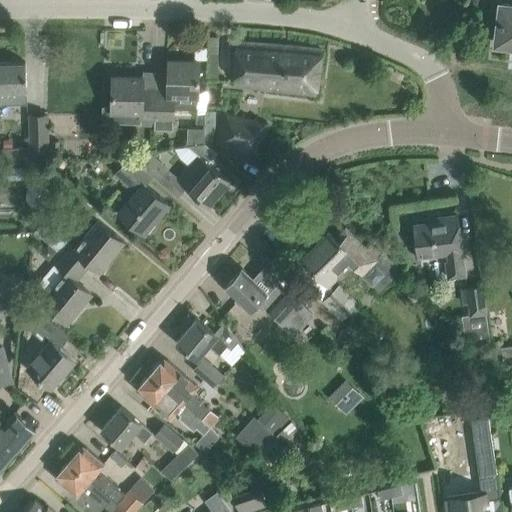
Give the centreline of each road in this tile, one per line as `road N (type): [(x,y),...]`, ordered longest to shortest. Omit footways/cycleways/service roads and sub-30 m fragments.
road 1 (tertiary): [(0,497),(275,181),(344,141),(442,134)]
road 2 (residential): [(0,10),(270,15),(351,30)]
road 3 (unclassified): [(442,134),(431,73),(409,54),(351,30)]
